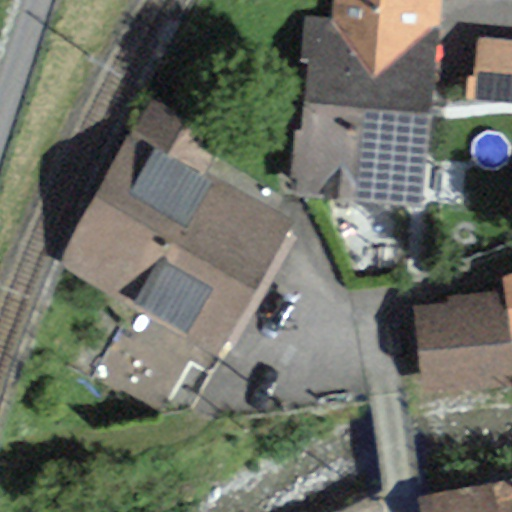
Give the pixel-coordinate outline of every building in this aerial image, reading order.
[(310,131),(298,130),(294,173),(306,174),(305,188),(415,197),(419,156),(406,155),(418,0),(345,0),(343,30),(304,27),(302,57),(316,58),(310,131)] [(511,95),(511,47),(488,45),(483,92),(511,95)] [(208,333),(273,221),(190,174),(209,141),(155,109),(71,254),(208,333)] [(498,284),(503,339),(511,337),(511,274),(503,278),(505,282),(498,284)] [(507,374),(496,300),(424,310),(434,384),(507,374)] [(98,311),(67,366),(93,379),(124,324),(98,311)] [(511,511),(511,482),(486,489),(490,511),(511,511)] [(426,511),(490,511),(486,489),(425,503),(426,511)]
